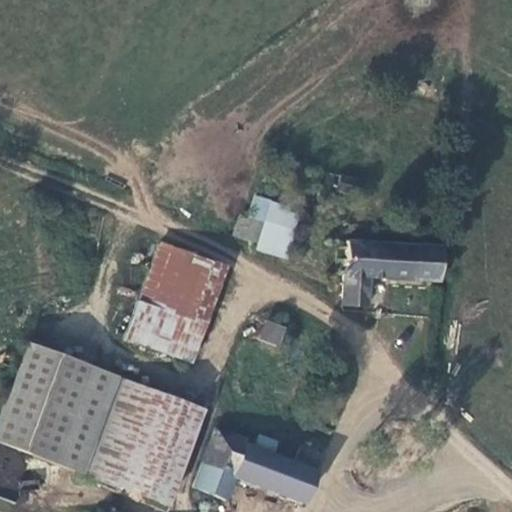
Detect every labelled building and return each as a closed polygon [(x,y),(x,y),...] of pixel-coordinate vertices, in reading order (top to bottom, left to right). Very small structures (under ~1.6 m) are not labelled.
[(331,176),(330,189),(349,191),(350,176),(331,176)] [(292,215),(264,205),(248,250),(275,260),(292,215)] [(438,278),(440,243),(346,237),(342,303),(365,304),(367,274),(438,278)] [(225,271),(160,247),(139,301),(204,326),(225,271)] [(204,326),(139,301),(123,341),(186,367),(204,326)] [(280,346),(286,325),(262,319),(257,340),(280,346)] [(0,439),(81,475),(118,376),(34,341),(0,424),(0,439)] [(81,475),(167,507),(206,409),(118,376),(81,475)] [(303,500),(315,470),(294,461),(273,453),(279,438),(263,432),(257,447),(246,443),(248,438),(220,428),(196,492),(229,504),(241,481),(303,500)] [(0,495),(13,500),(28,456),(0,446),(0,495)] [(294,461),(315,470),(321,454),(300,447),(294,461)]
